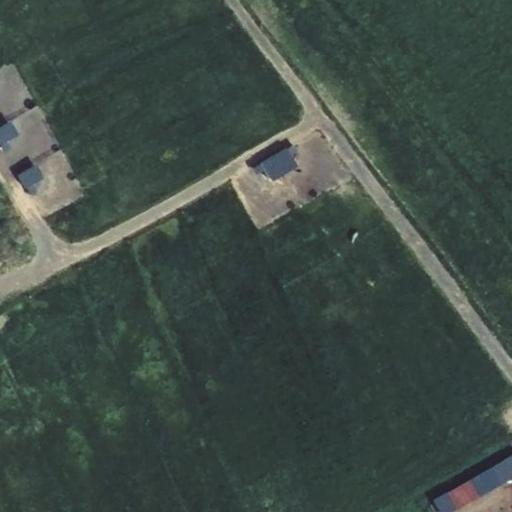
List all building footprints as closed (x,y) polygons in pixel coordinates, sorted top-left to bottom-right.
[(11,123),(0,129),(0,147),(1,148),(2,147),(6,155),(12,152),(8,144),(19,137),(11,123)] [(288,151),(291,158),(299,153),(295,146),(288,151)] [(287,149),(259,165),(260,166),(264,173),(271,185),(298,169),(291,158),(288,151),(287,149)] [(45,180),(37,166),(18,177),(26,191),(27,190),(32,198),(38,194),(33,186),(45,180)] [(257,177),(264,173),(260,166),(253,170),(257,177)]
